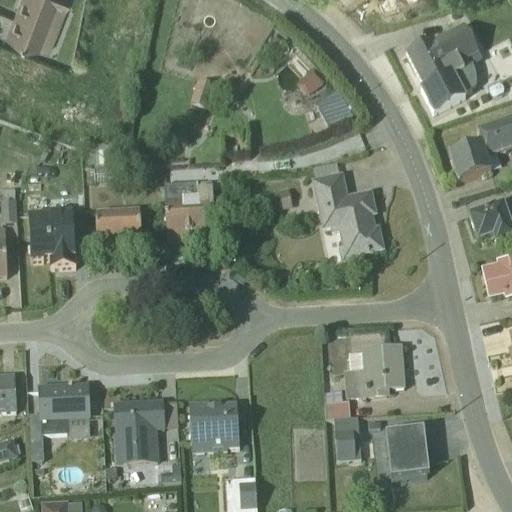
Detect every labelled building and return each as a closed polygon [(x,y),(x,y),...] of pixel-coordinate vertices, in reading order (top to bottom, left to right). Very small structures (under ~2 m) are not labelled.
[(49,53),(68,0),(20,0),(6,37),(49,53)] [(382,16),(420,0),(376,0),(382,16)] [(424,86),(427,93),(420,97),(432,120),(465,104),(462,101),(476,94),(475,80),(469,72),(466,66),(477,60),(462,32),(434,47),(432,44),(404,59),(420,88),(424,86)] [(282,46),(275,40),(264,54),(271,59),(282,46)] [(312,77),(296,89),(306,103),(322,90),(312,77)] [(214,93),(197,87),(189,111),(206,117),(214,93)] [(334,94),(313,109),(328,134),(354,125),(334,94)] [(511,153),(511,114),(511,117),(511,122),(473,135),(477,150),(448,160),(457,187),(491,176),(486,162),(511,153)] [(129,168),(129,154),(121,155),(121,149),(86,151),(87,171),(129,168)] [(369,197),(347,202),(342,179),(338,180),(335,169),(312,174),(314,185),(309,186),(321,236),(336,232),(340,252),(338,253),(341,268),(363,263),(362,259),(382,255),(377,232),(373,233),(370,220),(374,219),(369,197)] [(117,173),(92,174),(93,187),(117,185),(117,173)] [(0,185),(0,193),(10,193),(9,185),(0,185)] [(210,189),(164,191),(167,247),(183,246),(183,238),(200,237),(200,241),(213,240),(210,189)] [(16,226),(13,193),(10,193),(0,194),(0,206),(2,227),(16,226)] [(288,195),(261,201),(265,218),(292,212),(288,195)] [(511,224),(508,226),(503,210),(467,221),(475,246),(491,241),(494,248),(511,242),(511,244),(511,224)] [(138,216),(95,218),(97,251),(140,249),(138,216)] [(72,219),(26,222),(29,267),(48,266),(49,274),(75,272),(72,219)] [(506,303),(511,301),(511,266),(498,270),(499,275),(484,278),(490,303),(505,299),(506,303)] [(365,377),(357,378),(359,403),(384,400),(384,394),(400,393),(397,366),(396,366),(395,353),(363,356),(365,377)] [(339,388),(332,389),(331,381),(322,382),(326,426),(335,425),(348,424),(347,408),(341,409),(339,388)] [(14,382),(0,382),(0,419),(16,418),(14,382)] [(87,392),(38,393),(40,441),(66,440),(66,427),(88,427),(87,392)] [(161,408),(113,411),(116,471),(157,469),(156,438),(162,438),(161,408)] [(238,455),(235,411),(207,413),(207,409),(188,411),(192,461),(226,459),(226,456),(238,455)] [(359,465),(356,425),(332,427),(335,468),(359,465)] [(420,434),(383,439),(389,484),(427,479),(425,468),(430,467),(426,438),(421,438),(420,434)] [(10,445),(0,448),(0,467),(16,462),(10,445)] [(156,480),(157,492),(171,491),(180,491),(179,479),(178,468),(170,468),(171,479),(156,480)] [(255,511),(254,485),(223,487),(224,511),(255,511)]
